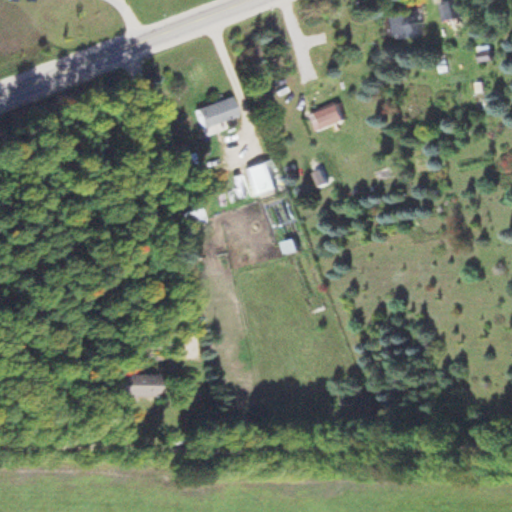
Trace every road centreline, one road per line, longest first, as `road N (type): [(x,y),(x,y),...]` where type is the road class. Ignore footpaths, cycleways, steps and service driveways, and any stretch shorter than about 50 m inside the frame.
road 1 (residential): [(511,448),(0,445)]
road 2 (secondary): [(0,96),(261,0)]
